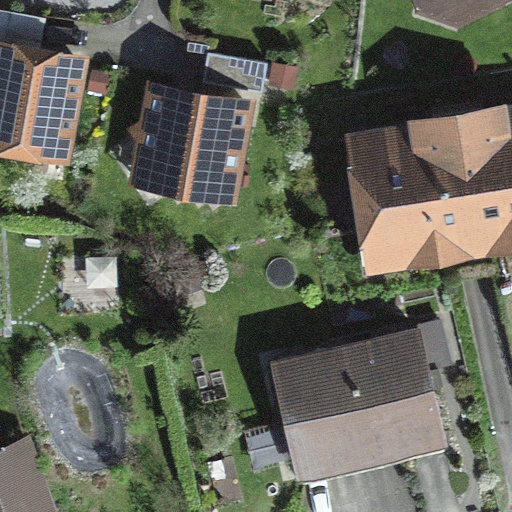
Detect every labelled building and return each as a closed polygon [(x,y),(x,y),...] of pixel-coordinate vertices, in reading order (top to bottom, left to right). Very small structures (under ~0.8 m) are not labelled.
[(79,62),(0,47),(0,146),(12,149),(20,137),(64,145),(79,62)] [(267,60),(207,50),(202,79),(261,90),(267,60)] [(180,190),(194,180),(229,186),(245,101),(154,85),(149,116),(135,126),(145,140),(139,170),(170,176),(180,190)] [(361,142),(378,251),(511,229),(511,117),(506,118),(507,123),(414,137),(413,132),(361,142)] [(299,462),(441,430),(418,332),(276,364),(299,462)] [(0,456),(0,511),(56,511),(52,502),(38,507),(18,450),(0,456)]
